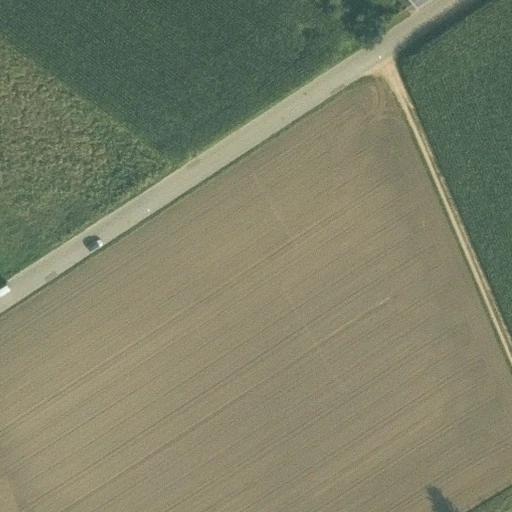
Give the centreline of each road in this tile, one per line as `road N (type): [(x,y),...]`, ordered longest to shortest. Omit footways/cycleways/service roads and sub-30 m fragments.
road 1 (tertiary): [(0,301),(459,0)]
road 2 (track): [(511,350),(381,49)]
